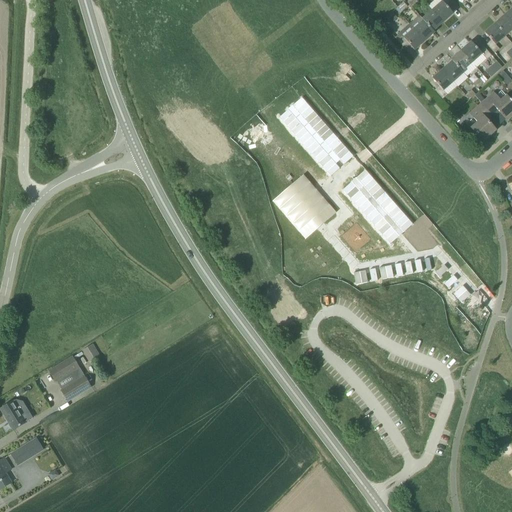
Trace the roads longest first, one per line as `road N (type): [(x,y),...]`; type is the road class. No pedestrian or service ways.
road 1 (tertiary): [(381,511),(181,235),(138,154)]
road 2 (unclassified): [(33,0),(22,173),(41,198)]
road 3 (residential): [(511,148),(475,169),(396,89)]
road 4 (tertiary): [(132,141),(84,0)]
road 5 (residential): [(396,89),(496,0)]
road 6 (unclassified): [(0,313),(23,220),(41,198)]
